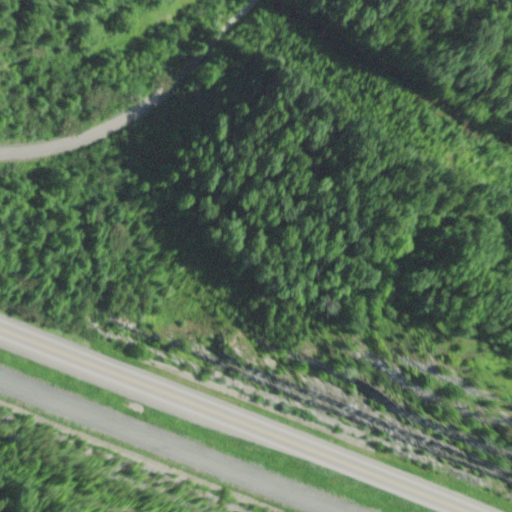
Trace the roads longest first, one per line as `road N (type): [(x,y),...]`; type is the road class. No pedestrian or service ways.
road 1 (tertiary): [(0,317),(169,377),(491,511)]
road 2 (residential): [(0,155),(61,155),(173,99),(272,0)]
